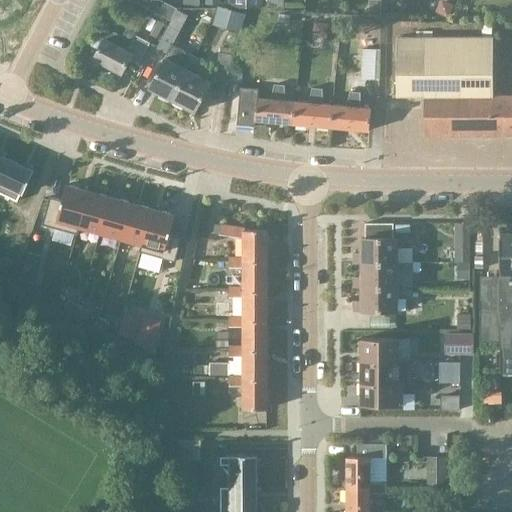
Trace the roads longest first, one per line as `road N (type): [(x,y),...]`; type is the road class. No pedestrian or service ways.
road 1 (residential): [(307,511),(307,177)]
road 2 (unclassified): [(307,177),(145,144),(4,97)]
road 3 (unclassified): [(325,178),(511,182)]
